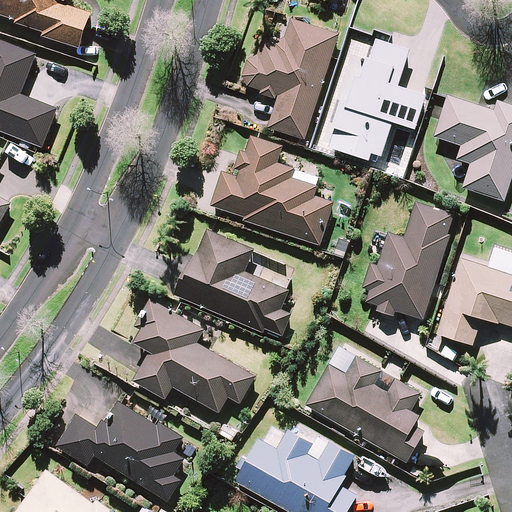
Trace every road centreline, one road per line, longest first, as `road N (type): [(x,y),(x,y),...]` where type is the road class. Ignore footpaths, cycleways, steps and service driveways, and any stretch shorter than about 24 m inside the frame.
road 1 (tertiary): [(210,0),(175,112),(113,240)]
road 2 (tertiary): [(74,221),(125,117),(165,0)]
road 3 (tertiary): [(113,240),(73,316),(0,414)]
road 4 (tertiary): [(0,336),(74,221)]
